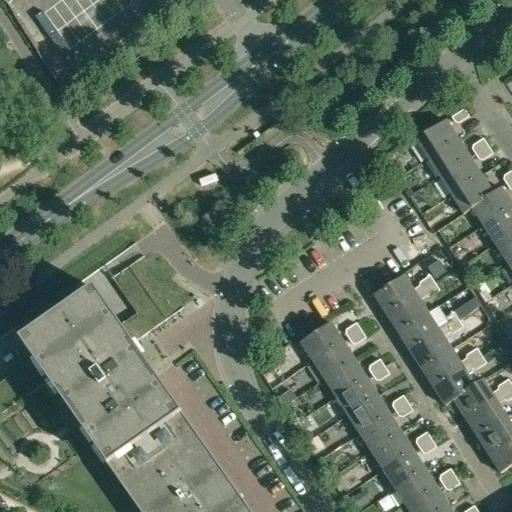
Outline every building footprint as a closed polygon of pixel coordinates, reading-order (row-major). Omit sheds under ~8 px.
[(465,110),(452,119),(455,125),(459,125),(470,118),(465,110)] [(416,142),(428,161),(459,141),(446,122),(416,142)] [(476,156),(489,148),(484,140),(473,148),(472,151),(476,156)] [(470,159),(459,141),(428,161),(440,179),(470,159)] [(493,155),(489,148),(476,156),(479,161),(483,162),(493,155)] [(440,179),(451,197),(482,177),(470,159),(440,179)] [(493,195),(482,177),(451,197),(464,216),(473,211),(493,195)] [(511,205),(502,190),(493,195),(473,211),(484,229),(511,210),(511,205)] [(511,210),(484,229),(496,247),(511,236),(511,210)] [(511,261),(511,236),(496,247),(507,265),(511,261)] [(436,281),(447,273),(439,262),(428,269),(436,281)] [(419,288),(413,292),(405,278),(375,297),(377,302),(386,316),(423,293),(419,288)] [(420,284),(419,288),(423,293),(435,285),(430,278),(420,284)] [(440,293),(435,285),(423,293),(426,298),(430,299),(440,293)] [(151,382),(128,349),(133,346),(94,290),(20,342),(59,398),(64,394),(87,427),(82,431),(139,511),(250,511),(156,378),(151,382)] [(423,293),(386,316),(398,334),(428,315),(420,302),(426,298),(423,293)] [(443,324),(446,330),(459,322),(454,314),(444,321),(443,324)] [(398,334),(410,353),(446,330),(443,324),(437,328),(428,315),(398,334)] [(459,322),(446,330),(450,335),(452,336),(455,336),(464,329),(459,322)] [(301,345),(313,363),(343,344),(331,325),(301,345)] [(347,336),(349,341),(362,333),(357,325),(348,330),(347,336)] [(444,339),(450,335),(446,330),(410,353),(421,370),(451,351),(444,339)] [(362,333),(349,341),(352,345),(358,346),(367,340),(362,333)] [(325,382),(355,362),(343,344),(313,363),(325,382)] [(421,370),(434,390),(470,367),(467,362),(461,366),(451,351),(421,370)] [(467,362),(470,367),(483,358),(478,351),(468,357),(467,362)] [(487,366),(483,358),(470,367),(473,371),(477,372),(487,366)] [(367,380),(355,362),(325,382),(337,400),(367,380)] [(370,373),(373,377),(385,369),(381,362),(371,369),(370,373)] [(467,375),(473,371),(470,367),(434,390),(446,408),(454,404),(475,389),(483,383),(480,385),(478,386),(475,388),(467,375)] [(385,369),(373,377),(376,382),(380,383),(390,377),(385,369)] [(367,380),(337,400),(349,418),(379,399),(367,380)] [(499,388),(499,393),(501,397),(511,390),(511,386),(509,382),(499,388)] [(492,397),(483,383),(475,389),(454,404),(446,408),(446,409),(454,404),(465,421),(501,397),(499,393),(492,397)] [(511,390),(501,397),(505,402),(509,403),(511,401),(511,390)] [(285,395),(277,399),(283,409),(291,404),(285,395)] [(498,406),(505,402),(501,397),(465,421),(478,440),(508,421),(498,406)] [(396,414),(408,406),(404,398),(394,405),(393,409),(396,414)] [(349,418),(361,437),(390,417),(379,399),(349,418)] [(408,406),(396,414),(400,419),(402,420),(404,420),(414,414),(408,406)] [(402,436),(390,417),(361,437),(372,455),(402,436)] [(511,427),(508,421),(478,440),(489,457),(511,442),(511,427)] [(417,446),(420,451),(432,443),(428,435),(418,442),(417,446)] [(372,455),(384,474),(414,454),(402,436),(372,455)] [(312,454),(323,447),(318,439),(307,446),(312,454)] [(511,442),(489,457),(501,476),(511,469),(511,442)] [(432,443),(420,451),(423,456),(425,456),(428,457),(438,451),(432,443)] [(426,473),(414,454),(384,474),(396,492),(426,473)] [(443,487),(456,479),(451,472),(442,478),(440,482),(443,487)] [(396,492),(408,510),(438,491),(426,473),(396,492)] [(451,493),(461,487),(456,479),(443,487),(447,492),(451,493)] [(445,511),(450,509),(438,491),(408,510),(408,511),(445,511)] [(355,510),(365,504),(359,495),(350,501),(355,510)] [(511,511),(511,502),(511,503),(511,504),(511,511),(502,511),(501,510),(497,511),(511,511)]
